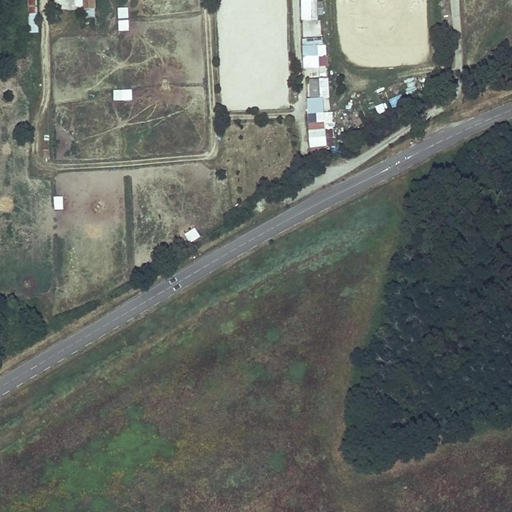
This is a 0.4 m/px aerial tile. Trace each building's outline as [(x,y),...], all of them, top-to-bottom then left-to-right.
[(25,0),(27,34),(38,34),(36,0),(25,0)] [(82,0),(83,10),(96,10),(96,0),(82,0)] [(129,7),(119,7),(119,19),(130,19),(129,7)] [(320,34),(319,15),(302,16),(303,34),(320,34)] [(130,20),(119,20),(120,31),(130,30),(130,20)] [(309,80),(321,80),(321,57),(304,58),(305,80),(309,80)] [(310,100),(322,100),(321,80),(309,80),(310,100)] [(115,91),(115,100),(133,100),(133,90),(115,91)] [(401,94),(389,99),(392,106),(404,101),(401,94)] [(308,100),(309,130),(312,130),(322,130),(324,130),(322,100),(310,100),(308,100)] [(322,130),(312,130),(312,141),(323,141),(322,130)] [(236,161),(226,162),(227,171),(236,171),(236,161)] [(237,202),(233,195),(225,199),(228,206),(237,202)] [(186,234),(190,243),(201,237),(196,228),(186,234)] [(108,274),(110,282),(122,278),(120,271),(108,274)]
